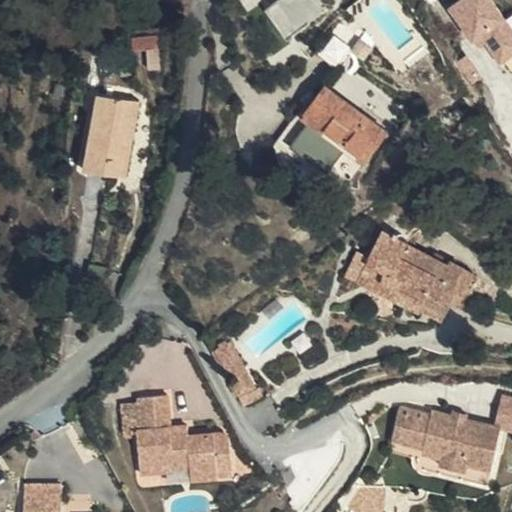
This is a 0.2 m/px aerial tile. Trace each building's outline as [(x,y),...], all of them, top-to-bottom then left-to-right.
[(255,0),(276,28),(298,11),(289,0),(255,0)] [(456,35),(476,64),(503,46),(471,0),(441,0),(427,10),(448,41),(456,35)] [(293,55),(313,70),(332,48),(312,31),(293,55)] [(300,83),(292,91),(330,119),(336,112),(300,83)] [(123,179),(131,143),(123,141),(124,133),(132,134),(139,103),(122,99),(124,91),(103,87),(103,94),(98,95),(83,172),(123,179)] [(292,91),(283,103),(275,113),(332,159),(357,128),(336,112),(330,119),(292,91)] [(123,141),(131,143),(132,134),(124,133),(123,141)] [(392,294),(387,303),(404,313),(407,309),(428,321),(441,299),(435,295),(441,287),(448,291),(457,277),(436,264),(433,268),(391,244),(394,241),(387,237),(388,233),(381,229),(378,232),(370,228),(352,260),(374,273),(370,282),(392,294)] [(331,273),(387,303),(392,294),(370,282),(374,273),(352,260),(341,254),(331,273)] [(169,395),(142,396),(142,400),(124,402),(127,434),(139,433),(142,472),(173,471),(174,467),(190,466),(191,479),(219,476),(218,454),(232,454),(232,444),(230,440),(227,437),(224,436),(223,436),(219,435),(188,437),(172,438),(171,427),(169,395)] [(420,465),(489,481),(502,425),(433,409),(432,414),(401,407),(390,450),(422,458),(420,465)] [(237,423),(244,419),(240,412),(233,416),(237,423)] [(187,426),(171,427),(172,438),(188,437),(187,426)] [(218,454),(219,476),(234,476),(232,454),(218,454)] [(64,511),(64,485),(28,485),(27,511),(64,511)]
